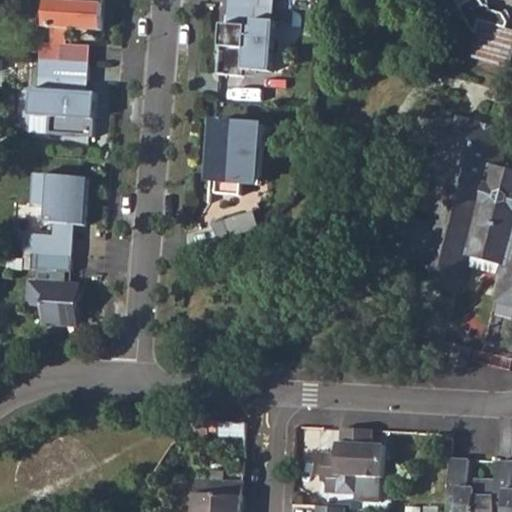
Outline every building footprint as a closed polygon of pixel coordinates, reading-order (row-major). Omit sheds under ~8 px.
[(276,0),(231,0),(231,6),(238,7),(237,27),(230,26),(225,25),(222,76),(247,77),(247,71),(261,71),(275,72),(278,22),(256,20),(256,8),(276,9),(276,0)] [(468,58),(508,69),(511,54),(511,31),(507,30),(503,16),(487,11),(481,0),(475,0),(462,7),(473,38),(468,58)] [(42,42),(41,60),(91,64),(92,47),(67,45),(69,28),(103,32),(105,6),(48,1),(46,27),(54,28),(52,44),(42,42)] [(91,64),(41,60),(40,78),(60,79),(59,92),(34,90),(32,115),(51,116),(50,134),(95,137),(98,95),(79,93),(80,81),(89,81),(91,64)] [(506,125),(468,116),(467,119),(452,115),(450,124),(437,122),(432,144),(452,149),(447,165),(427,160),(422,180),(442,186),(448,193),(441,221),(432,228),(393,218),(383,257),(435,270),(452,275),(448,294),(469,300),(478,273),(484,274),(486,261),(509,265),(506,278),(511,279),(511,280),(508,307),(511,308),(511,168),(507,167),(511,149),(511,141),(503,139),(506,125)] [(267,126),(217,123),(213,185),(219,186),(218,197),(243,199),(245,183),(245,175),(263,176),(267,126)] [(263,176),(245,175),(245,183),(263,185),(263,176)] [(92,180),(41,176),(39,208),(54,209),(52,237),(27,235),(25,252),(36,253),(75,256),(77,256),(78,238),(68,238),(69,225),(89,227),(92,180)] [(217,225),(223,241),(263,228),(257,211),(217,225)] [(36,253),(25,252),(25,259),(10,258),(9,268),(34,270),(36,253)] [(75,256),(36,253),(34,270),(40,270),(39,282),(33,282),(31,305),(46,306),(45,322),(80,325),(83,285),(67,284),(68,272),(74,273),(75,256)] [(432,289),(448,294),(452,275),(435,270),(432,289)] [(459,365),(472,369),(478,354),(464,349),(459,365)] [(212,438),(213,422),(199,421),(184,437),(212,438)] [(377,430),(345,429),(343,455),(327,454),(325,482),(332,482),(331,493),(361,496),(360,502),(384,503),(386,478),(388,478),(391,445),(376,444),(377,430)] [(497,511),(499,482),(479,481),(478,490),(470,489),(472,460),(454,459),(452,510),(461,510),(461,511),(497,511)] [(511,511),(511,461),(500,461),(499,482),(497,511),(511,511)] [(199,479),(197,511),(244,511),(246,482),(199,479)]
